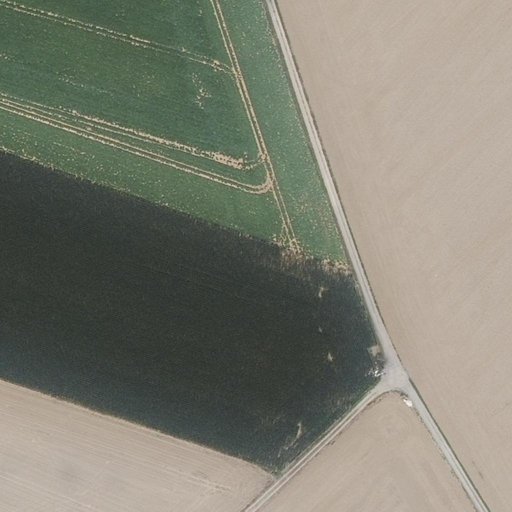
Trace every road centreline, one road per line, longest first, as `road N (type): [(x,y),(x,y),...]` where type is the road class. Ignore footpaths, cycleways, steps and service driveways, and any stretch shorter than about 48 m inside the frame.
road 1 (track): [(269,0),(395,372)]
road 2 (track): [(248,511),(395,372)]
road 3 (track): [(395,372),(484,511)]
